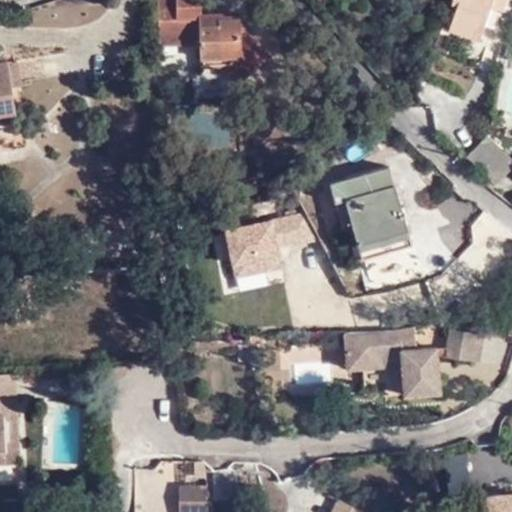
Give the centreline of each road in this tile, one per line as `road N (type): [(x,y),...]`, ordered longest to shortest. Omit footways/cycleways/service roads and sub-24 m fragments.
road 1 (residential): [(511,387),(480,419),(422,439),(145,445),(135,415)]
road 2 (residential): [(511,215),(394,110),(298,0)]
